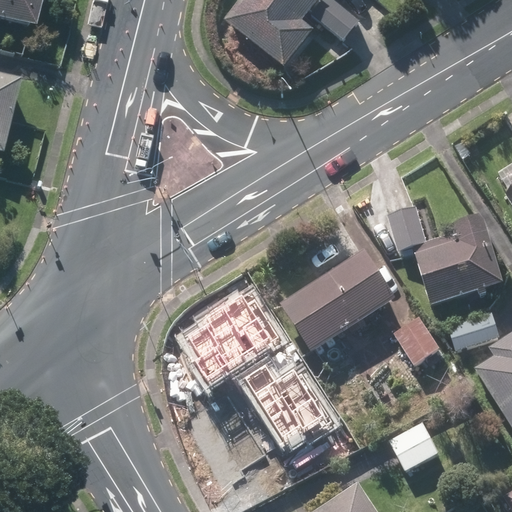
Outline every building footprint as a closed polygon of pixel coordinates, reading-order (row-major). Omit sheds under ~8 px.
[(0,0),(0,26),(30,34),(38,0),(0,0)] [(300,29),(306,21),(340,49),(356,30),(318,0),(242,0),(222,26),(284,77),(313,41),(300,29)] [(0,147),(14,87),(0,83),(0,147)] [(511,165),(491,179),(503,197),(511,211),(511,165)] [(480,223),(446,233),(449,241),(425,247),(414,209),(382,218),(394,259),(408,255),(424,313),(500,291),(480,223)] [(307,359),(314,355),(329,379),(354,364),(339,339),(392,306),(360,255),(275,309),(307,359)] [(176,338),(208,388),(280,343),(248,293),(176,338)] [(444,331),(451,355),(498,341),(490,317),(444,331)] [(418,321),(390,339),(411,372),(439,354),(418,321)] [(511,335),(466,363),(511,440),(511,335)] [(270,357),(238,378),(286,452),(334,421),(295,361),(279,371),(270,357)] [(221,383),(189,402),(197,415),(182,424),(219,486),(266,457),(221,383)] [(385,447),(401,477),(436,458),(419,428),(385,447)] [(370,511),(355,489),(319,511),(370,511)] [(511,511),(511,493),(500,501),(507,511),(511,511)]
